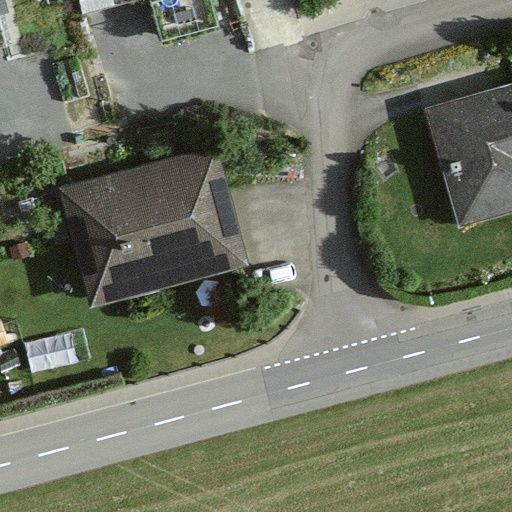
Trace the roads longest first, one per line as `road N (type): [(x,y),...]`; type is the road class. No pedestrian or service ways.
road 1 (residential): [(500,0),(366,38),(331,71),(326,144),(356,368)]
road 2 (tertiary): [(0,464),(356,368)]
road 3 (tertiary): [(356,368),(511,326)]
